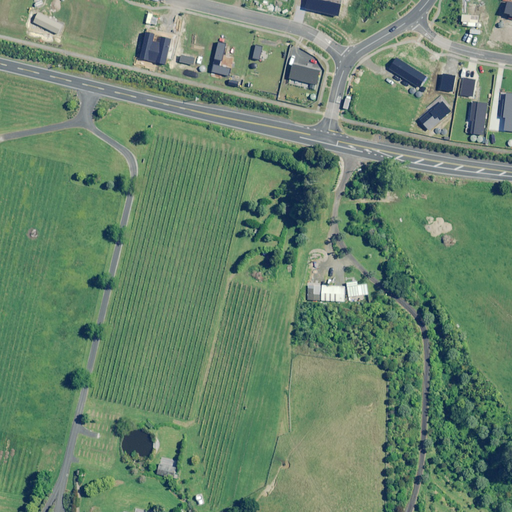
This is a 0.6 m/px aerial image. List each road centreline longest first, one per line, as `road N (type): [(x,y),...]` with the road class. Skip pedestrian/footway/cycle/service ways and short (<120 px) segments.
road 1 (unknown): [(350,143),(329,221),(345,256),(413,319),(417,338),(415,446),(403,511)]
road 2 (unknown): [(93,85),(92,121),(127,155),(132,187),(77,424)]
road 3 (secondary): [(326,138),(0,62)]
road 4 (secondary): [(511,172),(326,138)]
road 5 (residential): [(349,59),(297,28),(180,0)]
